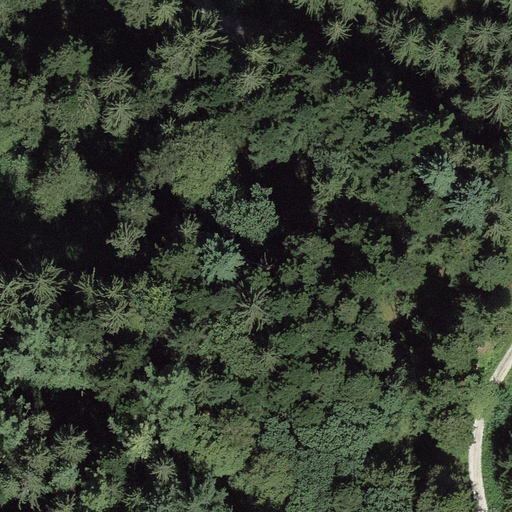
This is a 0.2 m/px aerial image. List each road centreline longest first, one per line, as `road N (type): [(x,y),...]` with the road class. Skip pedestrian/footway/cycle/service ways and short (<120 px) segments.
road 1 (track): [(201,0),(252,45),(461,141),(511,189)]
road 2 (track): [(230,25),(303,32),(436,22),(511,37)]
road 3 (track): [(511,352),(475,425),(481,511)]
